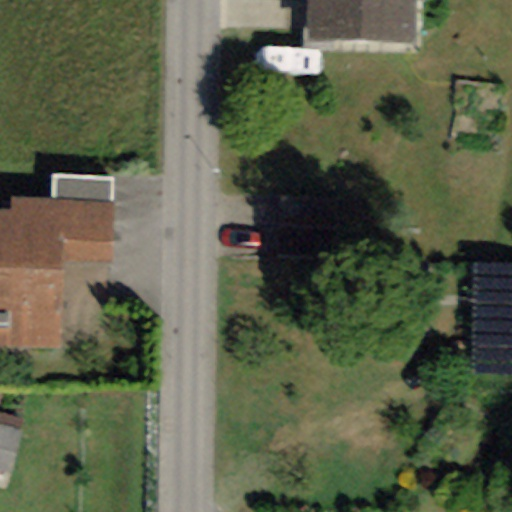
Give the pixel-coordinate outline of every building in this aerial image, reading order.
[(413,0),(304,0),(304,18),(308,18),(308,49),(414,50),(413,0)] [(109,204),(110,183),(52,183),(52,204),(109,204)] [(343,199),(276,199),(275,258),(342,258),(343,199)] [(52,204),(10,206),(10,217),(0,216),(0,348),(61,349),(61,266),(111,266),(109,204),(52,204)] [(511,270),(476,269),(474,296),(511,298),(511,270)] [(511,346),(511,322),(473,324),(474,347),(511,346)] [(19,434),(0,428),(0,475),(7,478),(19,434)]
